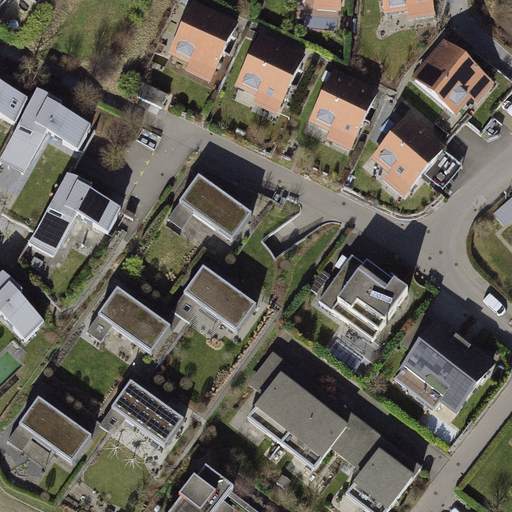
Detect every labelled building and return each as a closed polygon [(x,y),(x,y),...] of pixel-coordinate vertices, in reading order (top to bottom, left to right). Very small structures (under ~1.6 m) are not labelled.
[(345,0),(297,0),(316,0),(316,9),(345,9),(345,0)] [(430,0),(382,0),(385,16),(406,13),(407,21),(433,17),(430,0)] [(241,26),(192,3),(167,55),(190,66),(186,73),(213,86),(241,26)] [(308,58),(259,35),(234,87),(257,98),(253,105),(279,118),(308,58)] [(443,44),(412,82),(457,118),(471,101),(477,106),(494,86),(443,44)] [(380,96),(331,73),(306,125),(329,136),(325,143),(352,156),(380,96)] [(0,114),(18,124),(32,98),(0,81),(0,114)] [(170,97),(147,86),(140,99),(164,110),(170,97)] [(0,159),(0,164),(23,177),(46,133),(80,151),(94,125),(34,94),(32,98),(18,124),(0,159)] [(446,149),(411,120),(375,162),(392,176),(386,183),(404,198),(424,174),(444,151),(446,149)] [(463,169),(444,151),(424,174),(444,191),(463,169)] [(345,179),(312,164),(305,178),(338,194),(345,179)] [(31,248),(56,261),(78,217),(113,234),(126,208),(66,178),(31,248)] [(179,206),(232,243),(252,216),(198,178),(179,206)] [(511,202),(496,218),(507,230),(511,225),(511,202)] [(410,295),(353,258),(321,307),(349,326),(338,342),(367,361),(410,295)] [(183,294),(236,331),(255,304),(202,267),(183,294)] [(0,280),(0,319),(2,318),(29,346),(50,325),(3,277),(0,280)] [(97,317),(150,354),(169,327),(116,290),(97,317)] [(498,369),(438,322),(393,380),(435,413),(442,403),(461,417),(498,369)] [(246,417),(275,440),(317,387),(275,353),(248,387),(262,397),(246,417)] [(111,409),(164,447),(183,419),(130,382),(111,409)] [(357,418),(317,387),(275,440),(314,471),(331,451),(357,418)] [(20,427),(73,464),(92,437),(39,399),(20,427)] [(384,439),(357,418),(331,451),(358,472),(384,439)] [(389,511),(423,469),(384,439),(358,472),(342,493),(366,511),(389,511)] [(227,503),(236,491),(207,470),(175,511),(237,511),(238,511),(227,503)]
